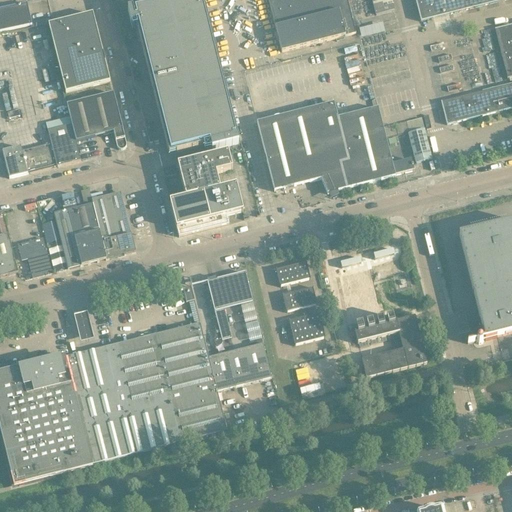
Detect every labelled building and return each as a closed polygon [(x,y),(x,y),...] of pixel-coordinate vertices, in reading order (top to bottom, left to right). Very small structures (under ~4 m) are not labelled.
[(238,138),(202,0),(170,0),(133,10),(128,11),(132,30),(137,29),(169,155),(210,145),(212,151),(239,145),(237,138),(238,138)] [(356,35),(346,0),(267,0),(281,54),(356,35)] [(510,0),(414,0),(420,23),(510,0)] [(0,33),(32,27),(27,5),(0,10),(0,33)] [(93,15),(48,26),(66,94),(110,83),(105,63),(104,63),(102,55),(103,54),(93,15)] [(511,29),(511,27),(511,26),(494,31),(495,31),(507,80),(511,79),(511,29)] [(442,103),(441,103),(447,126),(447,125),(451,124),(452,126),(457,125),(457,123),(511,109),(511,85),(442,103)] [(66,106),(72,127),(76,143),(113,134),(117,148),(117,149),(118,150),(119,151),(120,151),(122,151),(123,151),(124,151),(125,150),(126,149),(126,148),(126,147),(126,146),(126,145),(113,94),(66,106)] [(257,124),(274,193),(321,181),(327,195),(334,194),(336,199),(337,198),(338,197),(338,196),(338,195),(338,194),(338,193),(395,178),(378,110),(338,120),(334,105),(257,124)] [(9,120),(20,117),(18,112),(8,114),(9,120)] [(81,162),(76,143),(72,127),(48,132),(51,144),(21,151),(21,148),(3,153),(9,180),(81,162)] [(424,131),(408,135),(416,165),(431,161),(424,131)] [(157,135),(148,138),(150,144),(159,142),(157,135)] [(408,149),(402,150),(402,151),(391,154),(394,164),(411,159),(408,149)] [(186,200),(185,200),(170,204),(178,238),(229,226),(227,217),(242,213),(243,213),(236,187),(235,188),(220,192),(216,175),(233,171),(228,154),(177,166),(186,200)] [(393,166),(395,177),(413,172),(412,169),(413,168),(412,166),(410,161),(393,166)] [(177,176),(174,167),(162,170),(164,179),(177,176)] [(120,193),(92,201),(93,205),(107,261),(135,254),(120,193)] [(93,205),(54,215),(68,271),(107,261),(93,205)] [(467,345),(473,344),(476,343),(476,344),(478,346),(481,345),(483,342),(483,341),(485,341),(485,342),(497,339),(497,338),(511,334),(511,222),(458,236),(480,324),(475,325),(478,338),(477,338),(475,341),(475,342),(467,344),(467,345)] [(55,223),(42,227),(54,273),(67,269),(55,223)] [(0,278),(18,274),(8,234),(0,236),(0,278)] [(43,240),(18,246),(22,261),(28,260),(33,280),(51,275),(43,240)] [(311,281),(306,263),(276,271),(280,289),(311,281)] [(248,286),(245,274),(235,276),(238,288),(248,286)] [(231,340),(217,281),(207,283),(218,328),(215,328),(215,344),(215,345),(216,346),(217,346),(217,347),(218,347),(219,347),(220,347),(220,346),(221,346),(221,345),(222,345),(222,344),(222,343),(222,342),(231,340)] [(191,288),(182,290),(186,304),(194,302),(191,288)] [(317,307),(312,289),(282,296),(287,314),(317,307)] [(325,340),(319,314),(289,322),(295,348),(325,340)] [(72,319),(79,345),(92,342),(85,316),(72,319)] [(415,318),(399,322),(394,323),(392,318),(386,319),(387,325),(384,326),(382,321),(376,322),(377,328),(373,329),(372,323),(366,325),(367,330),(363,331),(362,326),(356,327),(357,333),(354,333),(358,345),(399,335),(403,352),(362,362),(366,381),(427,366),(415,318)] [(217,394),(209,359),(200,325),(190,328),(65,359),(65,357),(0,373),(0,431),(14,488),(93,468),(92,466),(227,432),(217,394)] [(262,341),(249,344),(250,349),(263,346),(262,341)] [(271,380),(263,346),(250,349),(209,359),(217,394),(271,380)]
